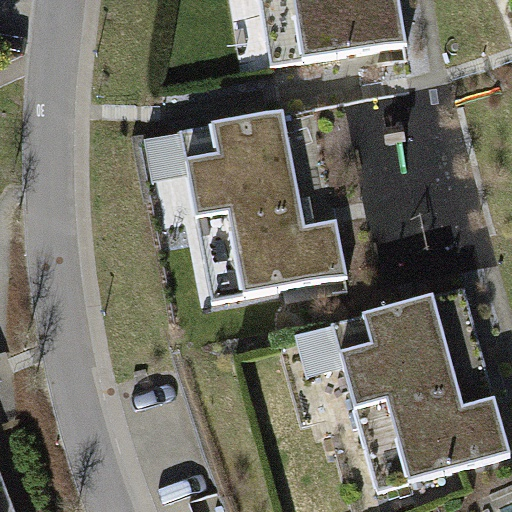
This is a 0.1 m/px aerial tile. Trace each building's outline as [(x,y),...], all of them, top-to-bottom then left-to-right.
[(260,0),(271,70),(408,48),(399,0),(260,0)] [(315,110),(180,136),(197,221),(332,195),(315,110)] [(346,141),(403,141),(403,115),(346,115),(346,141)] [(332,195),(197,221),(213,305),(348,279),(332,195)] [(488,376),(465,292),(333,328),(356,412),(488,376)] [(488,376),(356,412),(379,495),(511,459),(488,376)] [(0,511),(10,511),(0,483),(0,511)]
